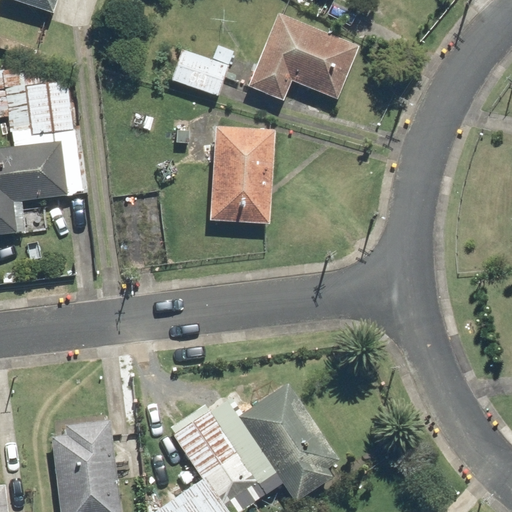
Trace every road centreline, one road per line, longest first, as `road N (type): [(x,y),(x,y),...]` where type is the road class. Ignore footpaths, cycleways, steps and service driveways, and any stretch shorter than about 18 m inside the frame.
road 1 (residential): [(0,336),(409,285)]
road 2 (residential): [(511,14),(456,79),(425,140),(409,285)]
road 3 (residential): [(409,285),(443,398),(511,478)]
